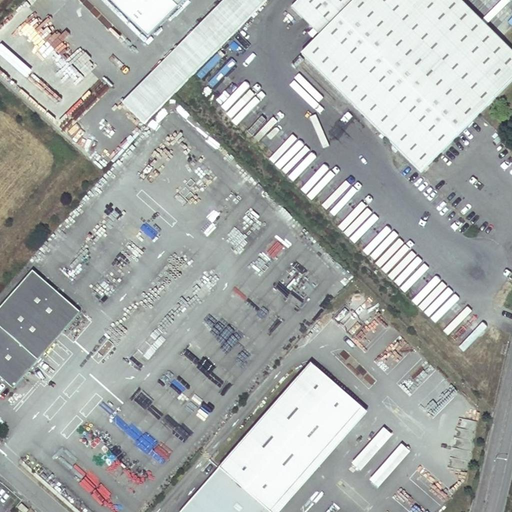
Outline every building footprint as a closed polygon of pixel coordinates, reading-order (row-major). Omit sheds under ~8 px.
[(185,0),(107,0),(147,39),(185,0)] [(174,95),(267,1),(266,0),(224,0),(122,103),(143,124),(174,95)] [(511,79),(511,53),(458,0),(298,0),(291,8),(319,36),(301,55),(420,173),(511,79)] [(448,159),(454,166),(494,128),(483,117),(435,163),(440,168),(448,159)] [(25,373),(78,313),(31,271),(0,305),(0,378),(12,389),(25,373)] [(354,337),(362,346),(371,338),(363,328),(354,337)] [(271,511),(362,409),(311,364),(213,475),(181,511),(271,511)] [(424,396),(417,406),(430,416),(438,407),(424,396)] [(360,471),(393,437),(384,429),(352,463),(360,471)] [(378,487),(410,453),(402,446),(371,480),(378,487)] [(24,511),(26,510),(19,503),(15,508),(20,511),(24,511)]
